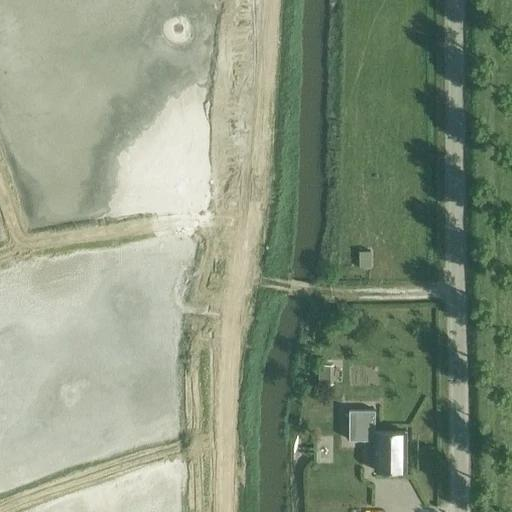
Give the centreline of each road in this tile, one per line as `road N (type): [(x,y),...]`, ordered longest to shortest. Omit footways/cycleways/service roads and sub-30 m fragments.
road 1 (tertiary): [(461,511),(456,0)]
road 2 (track): [(457,293),(346,295),(258,278)]
